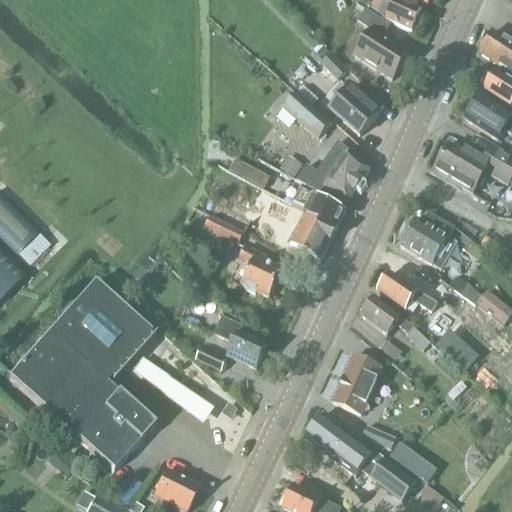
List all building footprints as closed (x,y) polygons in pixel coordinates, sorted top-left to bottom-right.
[(374,0),(370,10),(386,23),(411,34),(421,11),(396,0),(394,6),(381,0),(374,0)] [(406,0),(427,9),(430,0),(406,0)] [(354,59),(391,83),(409,56),(383,39),(390,28),(365,12),(357,25),(371,34),(354,59)] [(478,56),(510,76),(507,81),(496,74),(490,83),(487,84),(484,88),(484,92),(483,94),(510,111),(511,107),(511,46),(492,34),(478,56)] [(321,65),(338,83),(348,73),(331,55),(321,65)] [(330,112),(343,124),(360,139),(380,116),(350,90),(330,112)] [(281,105),(284,108),(282,111),(318,142),(331,126),(292,92),(281,105)] [(475,106),(465,122),(474,129),(489,138),(497,143),(503,134),(511,139),(511,120),(511,117),(480,98),(479,100),(475,106)] [(297,182),(296,183),(303,186),(320,196),(325,190),(347,205),(370,173),(338,144),(316,175),(307,168),(297,182)] [(434,173),(451,184),(450,185),(459,191),(460,189),(472,197),(485,175),(491,179),(496,172),(511,181),(511,179),(511,161),(493,149),(484,163),(466,152),(462,157),(449,149),(434,173)] [(280,168),(294,179),(303,167),(288,157),(280,168)] [(269,181),(297,196),(303,186),(296,183),(297,182),(274,171),(269,181)] [(301,223),(333,239),(346,214),(318,200),(320,196),(303,186),(297,196),(311,204),(302,220),(301,223)] [(0,242),(16,259),(40,235),(0,195),(0,242)] [(218,221),(246,234),(252,222),(224,208),(218,221)] [(301,223),(302,220),(292,215),(284,231),(294,236),(288,248),(320,264),(333,239),(301,223)] [(441,273),(448,261),(457,246),(448,241),(454,231),(429,216),(423,226),(416,221),(414,224),(410,224),(408,228),(409,232),(406,238),(402,239),(400,243),(401,246),(399,249),(441,273)] [(204,231),(238,247),(244,235),(210,219),(204,231)] [(472,243),(465,253),(479,264),(486,254),(472,243)] [(0,248),(0,304),(28,277),(0,248)] [(269,301),(280,279),(283,272),(268,264),(269,262),(242,249),(236,262),(250,269),(241,288),(246,290),(245,291),(255,296),(255,294),(269,301)] [(435,306),(434,308),(417,296),(418,295),(390,275),(384,284),(381,285),(378,288),(378,292),(377,294),(405,314),(412,303),(443,325),(449,316),(435,306)] [(141,366),(139,364),(131,358),(150,336),(94,286),(8,381),(112,474),(153,429),(105,387),(124,365),(136,373),(141,366)] [(468,286),(461,295),(467,300),(474,290),(468,286)] [(511,312),(488,293),(477,307),(502,328),(511,316),(511,312)] [(401,319),(375,300),(361,319),(388,338),(396,326),(408,335),(413,330),(401,319)] [(213,337),(233,346),(227,358),(256,371),(266,348),(238,335),(242,328),(221,319),(213,337)] [(413,330),(408,335),(406,337),(423,354),(430,347),(413,330)] [(380,353),(397,362),(402,353),(385,343),(380,353)] [(198,363),(221,374),(226,363),(203,353),(198,363)] [(333,406),(360,418),(381,371),(354,359),(333,406)] [(215,413),(143,363),(141,366),(136,373),(132,378),(204,428),(215,413)] [(449,396),(453,401),(465,389),(461,385),(449,396)] [(223,417),(231,421),(237,412),(229,408),(223,417)] [(355,480),(360,474),(402,505),(416,486),(384,462),(374,455),(374,454),(324,416),(305,442),(355,480)] [(362,439),(390,452),(395,442),(366,429),(362,439)] [(399,446),(387,462),(424,490),(436,474),(399,446)] [(152,501),(174,511),(186,511),(198,491),(165,475),(152,501)] [(282,511),(283,511),(340,511),(293,488),(282,511)] [(414,505),(424,511),(436,511),(444,502),(426,489),(414,505)] [(86,511),(120,511),(95,498),(93,500),(86,511)]
